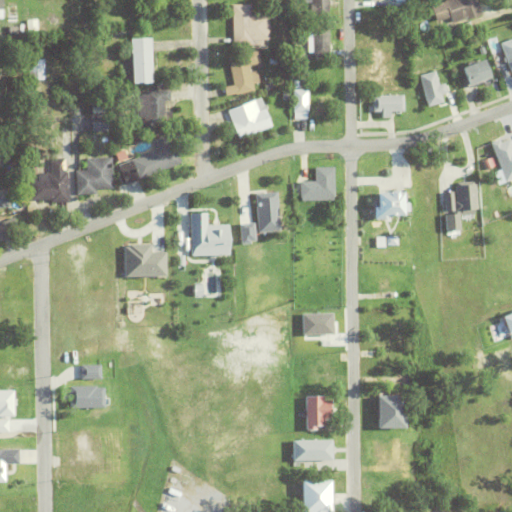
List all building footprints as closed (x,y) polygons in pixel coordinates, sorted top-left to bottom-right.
[(153,0),(164,0),(164,11),(153,11),(153,0)] [(330,0),(330,4),(328,4),(329,11),(310,11),(310,3),(312,3),(312,1),(304,2),(303,0),(330,0)] [(483,14),(467,19),(466,17),(452,22),(444,0),(482,0),(478,1),(483,14)] [(269,13),(270,39),(263,39),(263,43),(233,44),(233,4),(252,3),(252,13),(269,13)] [(313,56),(313,51),(309,51),(309,32),(303,32),(303,23),(329,23),(330,56),(313,56)] [(9,33),(9,25),(18,25),(17,33),(9,33)] [(132,38),(152,37),(153,72),(151,72),(151,80),(133,81),(132,38)] [(508,72),(511,70),(511,38),(500,42),(508,72)] [(14,48),(14,39),(23,39),(23,48),(14,48)] [(254,91),(235,94),(229,56),(259,51),(261,62),(249,64),(251,72),(257,71),(259,82),(253,83),(254,91)] [(29,58),(44,58),(45,79),(29,79),(29,58)] [(460,67),(467,86),(490,78),(484,59),(460,67)] [(440,94),(446,93),(443,83),(437,84),(434,70),(418,75),(426,106),(442,102),(440,94)] [(265,84),(272,82),(274,88),(266,90),(265,84)] [(293,89),(308,88),(308,110),(293,110),(293,89)] [(167,124),(151,124),(151,130),(137,131),(136,96),(148,90),(170,89),(170,99),(164,99),(165,111),(171,111),(171,122),(167,122),(167,124)] [(402,111),(402,95),(371,96),(371,112),(380,112),(380,117),(389,117),(389,111),(402,111)] [(228,109),(261,97),(272,125),(239,138),(228,109)] [(91,114),(111,114),(111,130),(92,131),(91,114)] [(119,165),(156,150),(152,140),(169,133),(181,162),(126,184),(119,165)] [(490,143),(498,169),(492,172),(496,185),(511,179),(511,147),(508,137),(490,143)] [(37,173),(28,173),(28,152),(29,152),(29,149),(34,149),(34,152),(34,157),(36,157),(37,173)] [(67,172),(67,175),(68,175),(68,178),(69,178),(69,202),(66,202),(66,203),(51,203),(51,199),(30,199),(30,178),(38,178),(38,172),(50,172),(50,158),(66,158),(65,169),(67,169),(67,172)] [(76,170),(86,170),(86,158),(110,158),(110,167),(112,167),(112,188),(96,188),(96,194),(76,194),(76,170)] [(300,181),(315,181),(315,167),(335,167),(335,196),(333,196),(333,199),(300,200),(300,181)] [(292,193),(292,187),(289,187),(290,179),(291,179),(291,175),(297,175),(296,193),(292,193)] [(0,179),(4,179),(9,205),(0,206),(0,179)] [(445,231),(459,230),(458,215),(475,215),(474,184),(453,185),(453,192),(443,192),(445,231)] [(386,217),(375,217),(375,207),(378,207),(378,190),(403,190),(403,211),(392,211),(392,213),(386,213),(386,217)] [(256,232),(278,231),(277,191),(255,192),(256,232)] [(189,256),(228,255),(227,224),(206,224),(206,212),(189,213),(189,256)] [(0,222),(14,217),(20,232),(0,239),(0,222)] [(240,243),(254,241),(252,222),(238,223),(240,243)] [(149,244),(122,245),(123,277),(165,276),(164,252),(150,252),(149,244)] [(511,309),(498,315),(505,333),(511,330),(511,309)] [(99,364),(79,365),(79,379),(100,379),(99,364)] [(68,408),(103,407),(102,386),(68,387),(68,408)] [(376,396),(376,429),(403,428),(403,396),(376,396)] [(304,398),(304,430),(315,430),(315,426),(328,426),(327,397),(304,398)] [(331,440),(291,441),(291,461),(331,460),(331,440)] [(300,481),(300,511),(329,511),(329,480),(300,481)]
